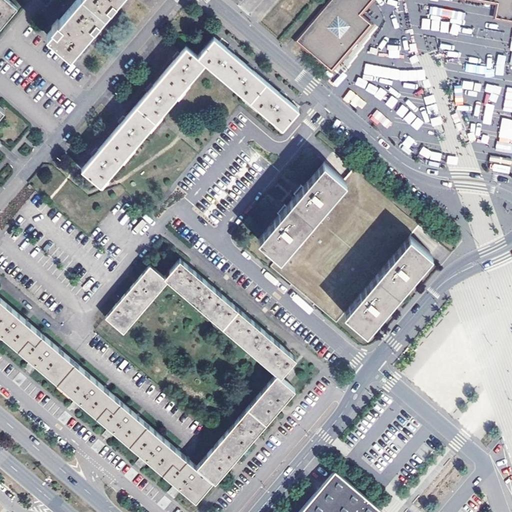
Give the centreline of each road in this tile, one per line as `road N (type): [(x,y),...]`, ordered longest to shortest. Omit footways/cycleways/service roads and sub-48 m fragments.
road 1 (residential): [(370,366),(215,237)]
road 2 (tertiary): [(257,511),(339,416),(370,366)]
road 3 (residential): [(287,150),(249,135),(189,201),(184,210),(215,237)]
road 4 (residential): [(174,0),(60,134)]
road 5 (residential): [(329,101),(211,0)]
road 6 (residential): [(486,465),(370,366)]
road 7 (tertiary): [(370,366),(463,268)]
road 8 (residential): [(437,178),(394,155),(329,101)]
road 9 (secondary): [(94,497),(0,416)]
